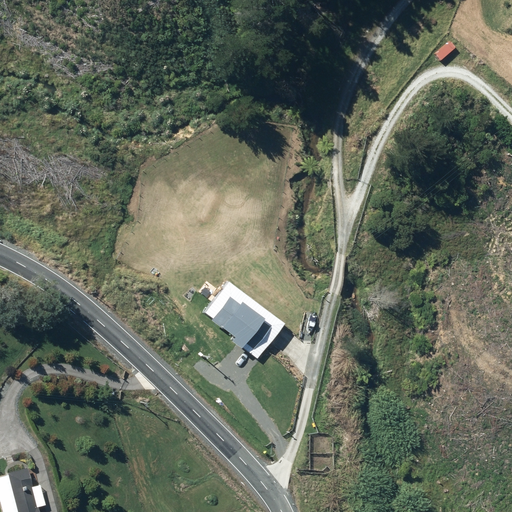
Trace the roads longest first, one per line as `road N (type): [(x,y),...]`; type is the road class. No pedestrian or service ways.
road 1 (residential): [(403,0),(364,45),(317,146),(340,255),(293,450),(269,491)]
road 2 (secondary): [(0,251),(85,304),(269,491)]
road 3 (track): [(340,255),(401,100),(437,71),(471,76),(511,113)]
